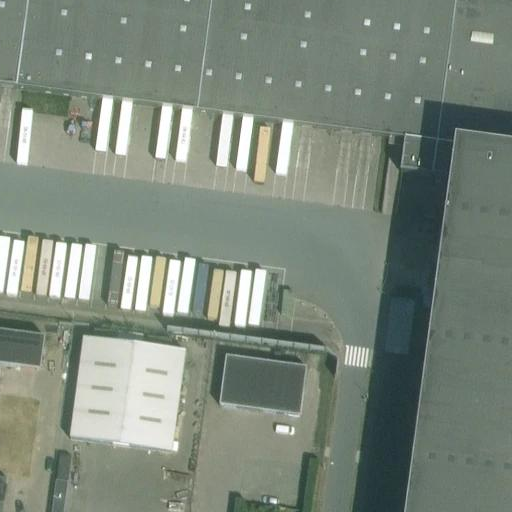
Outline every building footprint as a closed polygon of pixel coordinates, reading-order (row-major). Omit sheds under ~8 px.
[(511,511),(511,2),(495,0),(0,0),(0,88),(17,90),(405,142),(401,174),(452,181),(407,511),(511,511)] [(39,148),(78,155),(82,132),(43,126),(39,148)] [(413,234),(401,233),(394,232),(387,286),(406,288),(413,234)] [(0,371),(0,368),(40,373),(44,339),(0,333),(0,371)] [(83,340),(70,442),(172,455),(185,354),(83,340)] [(300,419),(306,370),(226,359),(219,408),(300,419)]
